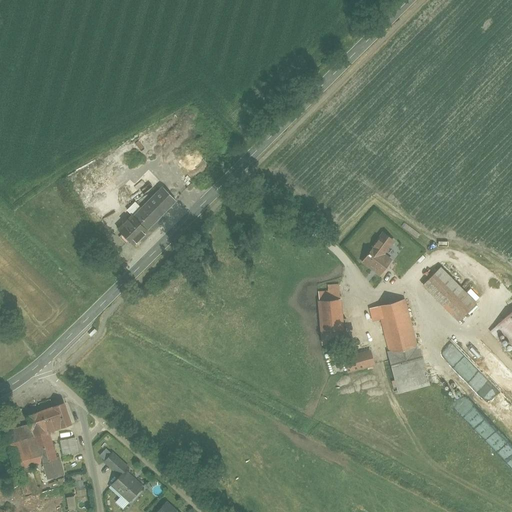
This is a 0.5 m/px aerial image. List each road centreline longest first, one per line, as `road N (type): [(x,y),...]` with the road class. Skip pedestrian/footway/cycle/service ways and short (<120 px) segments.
road 1 (tertiary): [(406,0),(43,361)]
road 2 (unclassified): [(81,397),(210,511)]
